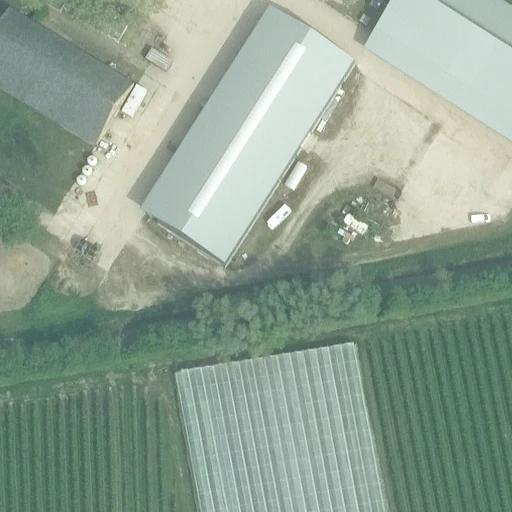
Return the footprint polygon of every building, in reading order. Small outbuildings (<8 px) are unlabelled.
[(61,0),(49,0),(46,6),(60,14),(67,3),(61,0)] [(511,17),(484,0),(396,0),(375,35),(511,121),(511,17)] [(0,87),(97,147),(123,105),(134,88),(9,11),(0,26),(0,87)] [(286,23),(157,226),(225,270),(355,66),(286,23)] [(0,196),(55,231),(71,205),(0,161),(0,196)] [(341,241),(356,255),(365,246),(350,231),(341,241)]
